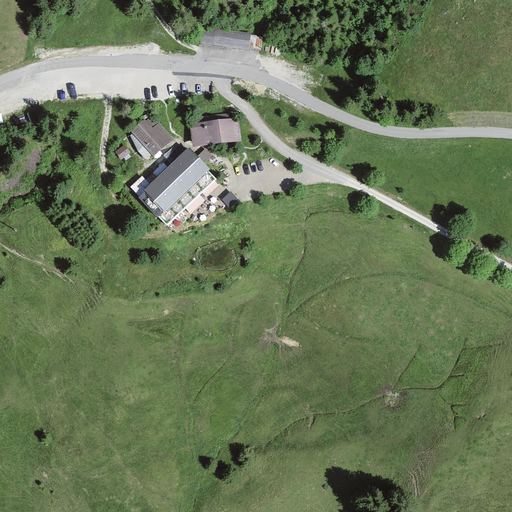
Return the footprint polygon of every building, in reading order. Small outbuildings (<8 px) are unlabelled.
[(216,22),(205,20),(202,42),(214,44),(215,29),(216,22)] [(215,29),(214,44),(249,47),(251,35),(251,32),(215,29)] [(251,35),(249,47),(262,49),(263,36),(251,35)] [(138,151),(146,160),(152,155),(154,157),(174,139),(153,115),(146,120),(145,119),(130,131),(133,134),(130,136),(138,151)] [(190,123),(193,147),(242,141),(239,117),(190,123)] [(125,145),(115,152),(121,159),(130,152),(125,145)] [(138,197),(157,217),(159,216),(167,225),(215,179),(207,170),(209,169),(188,147),(168,167),(163,162),(153,172),(149,169),(129,187),(139,197),(138,197)] [(234,189),(224,193),(228,203),(238,198),(234,189)]
